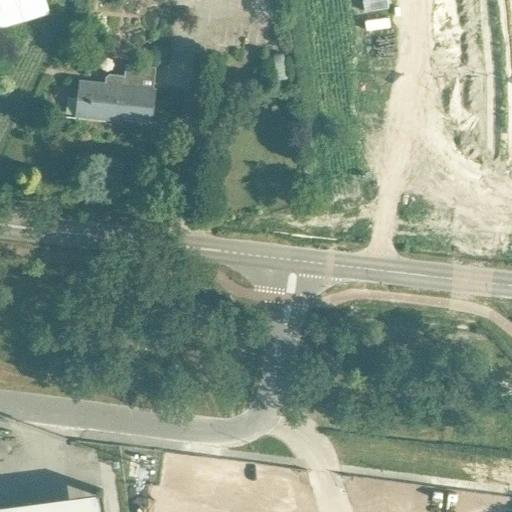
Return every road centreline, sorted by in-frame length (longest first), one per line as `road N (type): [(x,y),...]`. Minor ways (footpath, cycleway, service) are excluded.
road 1 (unclassified): [(511,471),(0,404)]
road 2 (secondary): [(410,272),(0,223)]
road 3 (unknown): [(386,269),(404,146)]
